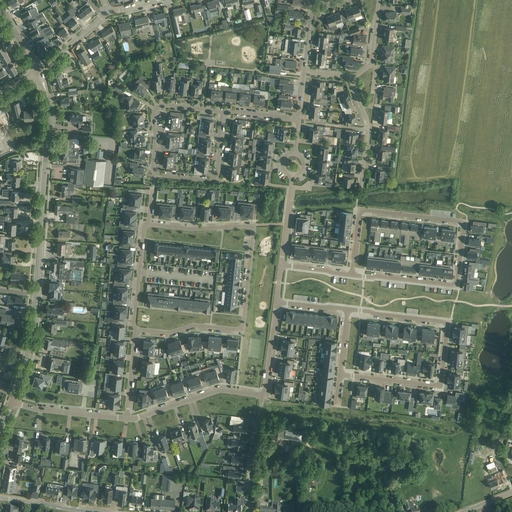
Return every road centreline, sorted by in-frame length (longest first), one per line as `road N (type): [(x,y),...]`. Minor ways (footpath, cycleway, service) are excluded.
road 1 (residential): [(148,224),(253,226),(244,315),(242,330),(136,329)]
road 2 (residential): [(348,309),(448,322),(440,383),(339,375)]
road 3 (residential): [(126,419),(219,389),(263,395),(276,302)]
road 4 (residential): [(456,285),(464,222),(371,211),(360,210),(352,275)]
road 5 (tertiary): [(35,294),(48,132),(38,72)]
road 6 (residential): [(453,0),(433,168),(468,176)]
road 7 (residential): [(155,173),(157,106),(223,112)]
road 8 (residential): [(155,173),(214,179),(223,112)]
